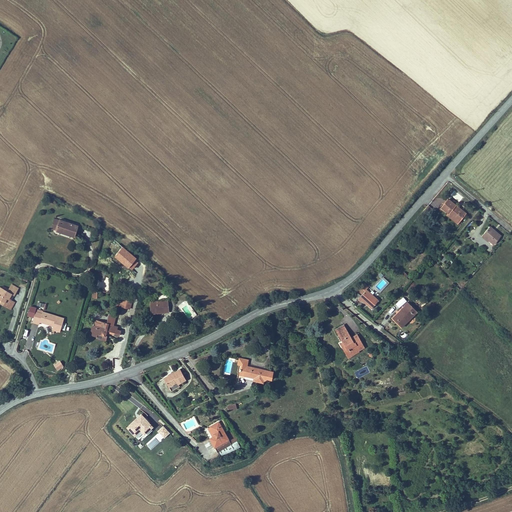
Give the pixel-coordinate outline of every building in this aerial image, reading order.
[(469,211),(451,197),(444,207),(452,212),(453,211),(463,219),(469,211)] [(461,222),(463,219),(453,211),(452,212),(451,214),(461,222)] [(69,229),(72,220),(67,218),(64,226),(69,229)] [(72,220),(69,229),(86,236),(90,228),(72,220)] [(506,234),(494,224),(488,232),(494,237),(499,242),(506,234)] [(376,304),(383,297),(371,286),(373,284),(369,280),(363,286),(367,290),(363,295),(368,299),(369,298),(376,304)] [(14,302),(12,305),(19,309),(23,301),(20,300),(23,294),(26,296),(30,289),(24,285),(20,292),(12,288),(7,289),(9,296),(6,297),(14,302)] [(399,308),(407,301),(404,297),(395,304),(399,308)] [(129,307),(138,309),(140,301),(131,298),(129,307)] [(405,324),(421,309),(411,298),(408,301),(409,302),(396,315),(405,324)] [(176,316),(176,303),(160,304),(160,315),(169,315),(169,316),(176,316)] [(49,325),(52,315),(47,313),(44,323),(49,325)] [(54,315),(52,315),(49,325),(51,325),(52,322),(66,326),(64,331),(71,333),(76,320),(55,313),(54,315)] [(116,333),(127,336),(128,331),(125,330),(125,327),(117,325),(117,327),(110,325),(109,328),(102,327),(100,333),(105,334),(104,337),(104,338),(114,341),(116,333)] [(356,327),(347,332),(354,345),(353,346),(362,360),(373,354),(372,352),(377,349),(369,337),(364,340),(356,327)] [(245,360),(250,361),(252,355),(242,353),(240,359),(245,360)] [(245,360),(243,371),(259,374),(258,377),(266,379),(267,375),(268,375),(270,373),(275,374),(276,367),(250,361),(245,360)] [(57,371),(64,367),(60,361),(53,365),(57,371)] [(183,363),(168,373),(176,385),(184,380),(182,378),(190,373),(183,363)] [(361,369),(355,373),(358,378),(364,375),(361,369)] [(227,407),(229,412),(238,410),(236,404),(227,407)] [(145,412),(129,424),(135,432),(142,427),(145,432),(151,427),(154,424),(145,412)] [(212,434),(217,442),(230,434),(233,439),(236,437),(232,429),(229,431),(220,417),(212,422),(218,431),(216,432),(212,434)] [(145,432),(143,433),(145,436),(153,430),(151,427),(145,432)] [(164,427),(146,443),(151,449),(170,433),(164,427)] [(230,434),(217,442),(219,447),(233,439),(230,434)]
